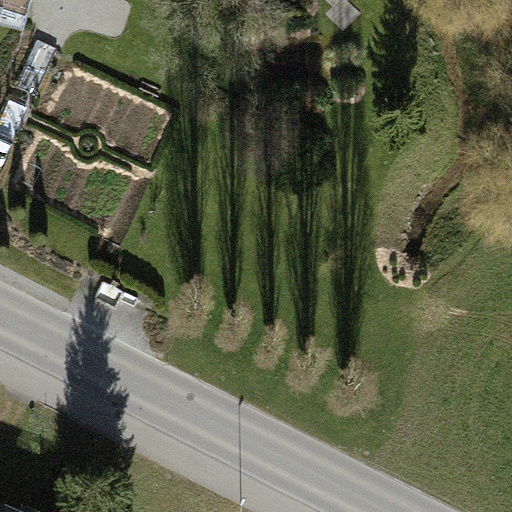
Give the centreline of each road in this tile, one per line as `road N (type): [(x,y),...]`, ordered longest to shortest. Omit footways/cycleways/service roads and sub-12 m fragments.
road 1 (tertiary): [(0,314),(389,511)]
road 2 (unknown): [(87,0),(0,162)]
